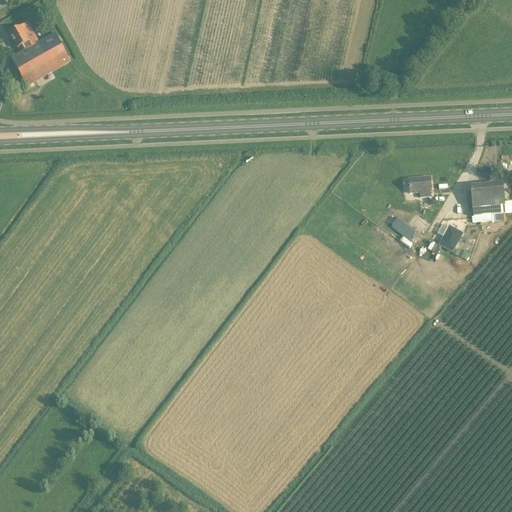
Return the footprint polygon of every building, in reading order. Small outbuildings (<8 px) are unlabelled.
[(25,25),(8,34),(17,50),(17,49),(20,54),(11,59),(27,88),(71,63),(55,34),(39,43),(32,32),(30,33),(25,25)] [(429,178),(407,180),(409,195),(419,194),(420,199),(430,198),(430,193),(431,193),(429,178)] [(505,207),(502,184),(470,187),(472,211),(505,207)] [(449,229),(442,225),(437,235),(444,238),(440,246),(452,253),(461,237),(462,235),(449,228),(449,229)] [(409,228),(403,236),(414,244),(420,237),(409,228)] [(437,255),(440,250),(441,248),(435,245),(432,252),(437,255)]
